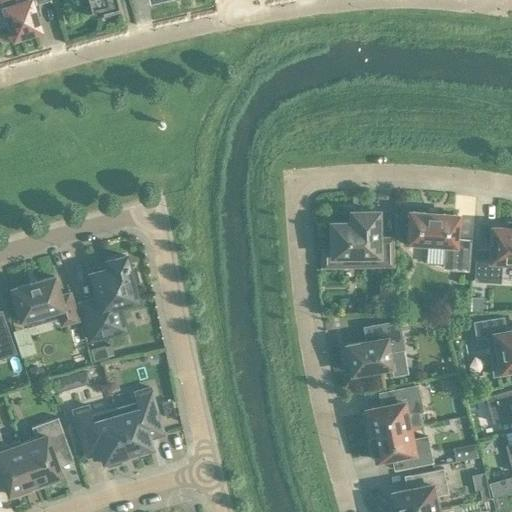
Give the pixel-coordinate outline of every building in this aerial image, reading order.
[(0,0),(0,18),(1,22),(9,19),(14,36),(41,27),(35,10),(40,9),(38,3),(46,0),(0,0)] [(89,0),(93,14),(97,13),(98,15),(103,13),(103,11),(120,7),(118,0),(89,0)] [(352,212),(352,222),(332,223),(333,250),(324,250),(324,266),(342,265),(342,255),(359,254),(359,265),(392,264),(392,238),(378,239),(378,211),(352,212)] [(427,242),(446,244),(444,268),(468,270),(470,240),(456,239),(458,215),(410,211),(409,222),(406,225),(405,234),(408,238),(408,241),(411,241),(415,245),(423,246),(427,242)] [(491,250),(478,250),(476,279),(500,281),(501,261),(511,261),(511,227),(493,226),(491,250)] [(91,273),(98,299),(81,304),(90,339),(125,330),(119,304),(138,300),(133,283),(139,281),(135,266),(129,267),(126,256),(108,260),(110,268),(91,273)] [(59,316),(62,324),(80,319),(72,292),(60,295),(55,276),(12,288),(21,319),(47,312),(49,319),(59,316)] [(511,329),(506,331),(503,317),(474,321),(477,337),(487,335),(494,375),(511,372),(511,329)] [(371,325),(374,339),(347,344),(347,348),(343,349),(346,363),(350,362),(352,373),(392,366),(389,351),(404,348),(399,320),(371,325)] [(0,357),(15,353),(4,321),(0,322),(0,357)] [(371,434),(409,426),(407,414),(413,412),(412,409),(422,407),(417,385),(385,392),(388,404),(366,409),(367,412),(363,413),(366,430),(370,430),(371,434)] [(150,436),(157,434),(163,432),(150,387),(136,391),(138,401),(115,408),(128,455),(137,452),(138,457),(151,453),(149,449),(153,447),(150,436)] [(511,388),(486,396),(493,422),(511,416),(511,388)] [(160,400),(164,415),(175,412),(171,397),(160,400)] [(128,455),(115,408),(91,415),(88,405),(73,409),(86,453),(99,449),(103,462),(107,461),(108,466),(121,462),(120,457),(128,455)] [(19,439),(35,484),(45,481),(47,485),(60,480),(59,476),(62,475),(54,453),(69,448),(58,417),(32,426),(36,438),(21,443),(20,439),(19,439)] [(409,426),(371,434),(372,439),(368,440),(372,457),(376,456),(377,460),(398,456),(401,468),(433,461),(428,436),(412,439),(409,426)] [(35,484),(19,439),(4,445),(0,433),(0,468),(9,494),(12,493),(13,496),(26,492),(25,488),(35,484)] [(478,457),(475,444),(453,448),(456,461),(478,457)] [(420,511),(438,508),(435,496),(449,493),(444,468),(411,474),(414,487),(393,491),(393,495),(390,496),(392,511),(420,511)]
